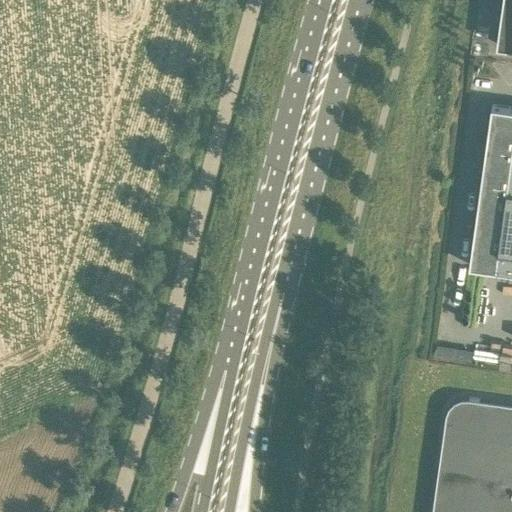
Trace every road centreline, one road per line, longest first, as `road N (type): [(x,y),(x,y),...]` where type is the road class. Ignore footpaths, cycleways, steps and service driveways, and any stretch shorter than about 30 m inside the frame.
road 1 (unclassified): [(255,0),(114,511)]
road 2 (primary): [(263,345),(353,0)]
road 3 (primary): [(326,0),(236,338)]
road 4 (unknown): [(511,88),(489,95),(479,109),(444,313),(459,334),(511,339)]
road 5 (primary): [(236,338),(168,511)]
road 6 (primary): [(236,338),(200,511)]
road 7 (primary): [(228,511),(263,345)]
road 8 (primary): [(251,511),(263,345)]
